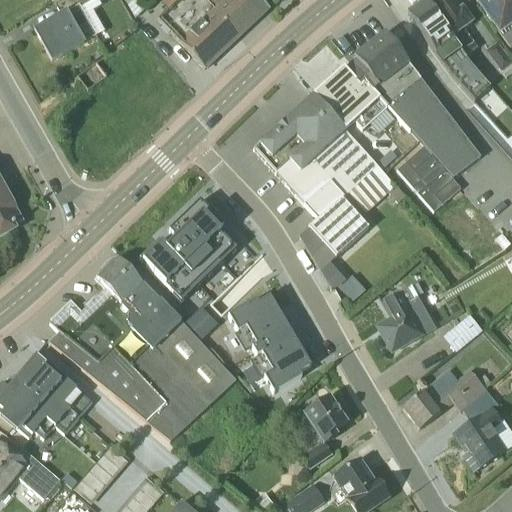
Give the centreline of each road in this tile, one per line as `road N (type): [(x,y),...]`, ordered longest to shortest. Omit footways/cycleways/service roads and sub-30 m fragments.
road 1 (residential): [(437,511),(266,226),(185,140)]
road 2 (unknown): [(2,312),(215,511)]
road 3 (unknown): [(364,0),(511,183)]
road 4 (primary): [(185,140),(337,0)]
road 5 (residential): [(92,230),(69,206),(0,82)]
road 6 (primary): [(92,230),(185,140)]
road 7 (primary): [(0,314),(92,230)]
